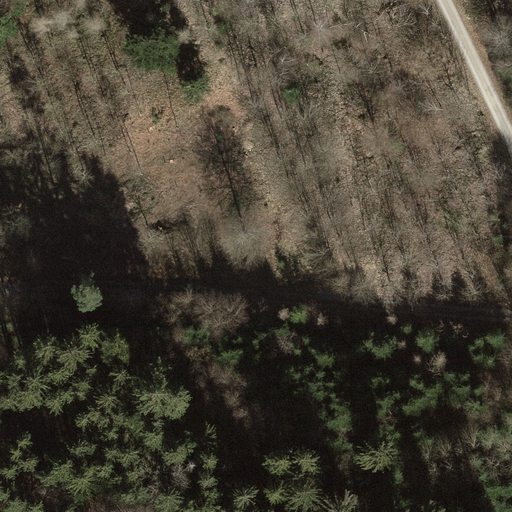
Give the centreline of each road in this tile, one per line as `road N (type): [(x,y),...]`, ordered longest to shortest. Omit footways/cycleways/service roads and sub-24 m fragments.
road 1 (track): [(511,316),(138,290),(0,290)]
road 2 (track): [(316,511),(216,447),(0,337)]
road 3 (track): [(511,140),(445,0)]
